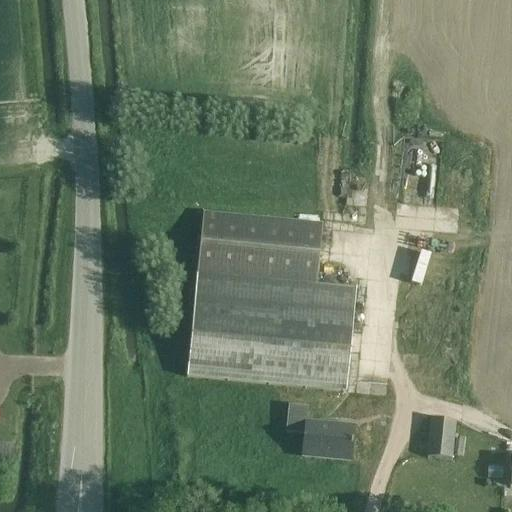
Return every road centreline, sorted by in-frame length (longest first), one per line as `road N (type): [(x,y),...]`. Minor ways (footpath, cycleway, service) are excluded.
road 1 (unclassified): [(79,511),(89,216),(72,0)]
road 2 (track): [(380,228),(383,0)]
